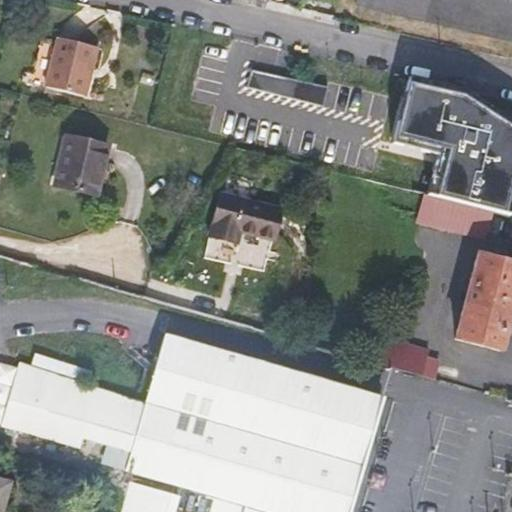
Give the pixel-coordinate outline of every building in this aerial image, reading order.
[(95,47),(57,38),(55,46),(41,42),(31,83),(45,87),(85,97),(89,82),(86,82),(95,47)] [(324,104),(327,89),(287,80),(253,72),(249,87),(324,104)] [(428,196),(508,216),(511,200),(511,122),(461,90),(407,77),(392,146),(437,156),(435,166),(428,196)] [(0,121),(0,134),(6,136),(9,124),(0,121)] [(67,137),(55,185),(97,195),(108,147),(67,137)] [(210,236),(237,243),(240,232),(274,241),(282,209),(220,194),(210,236)] [(428,196),(423,195),(416,223),(450,231),(452,224),(503,237),(508,216),(428,196)] [(511,262),(477,253),(454,339),(501,352),(511,310),(511,262)] [(119,511),(348,511),(383,398),(165,335),(145,400),(17,364),(0,421),(0,427),(77,450),(80,440),(128,455),(124,470),(130,472),(119,511)] [(393,368),(423,376),(426,368),(429,356),(385,344),(379,364),(393,368)] [(426,368),(423,376),(434,379),(436,370),(426,368)] [(0,511),(1,511),(10,483),(0,479),(0,511)]
